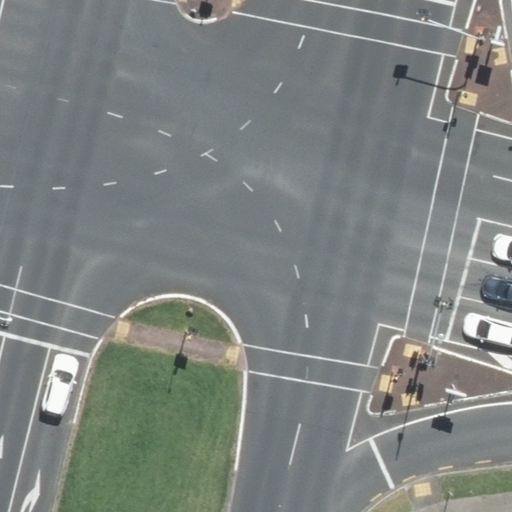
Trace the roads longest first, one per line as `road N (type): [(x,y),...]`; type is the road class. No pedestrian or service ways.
road 1 (primary): [(336,226),(281,511)]
road 2 (secondary): [(80,119),(336,226)]
road 3 (secondary): [(336,226),(60,220)]
road 4 (primary): [(395,0),(336,226)]
road 5 (primary): [(0,441),(60,220)]
road 6 (primary): [(511,422),(441,433),(374,457),(322,511)]
road 7 (secondary): [(336,226),(511,269)]
road 8 (primary): [(80,119),(112,0)]
